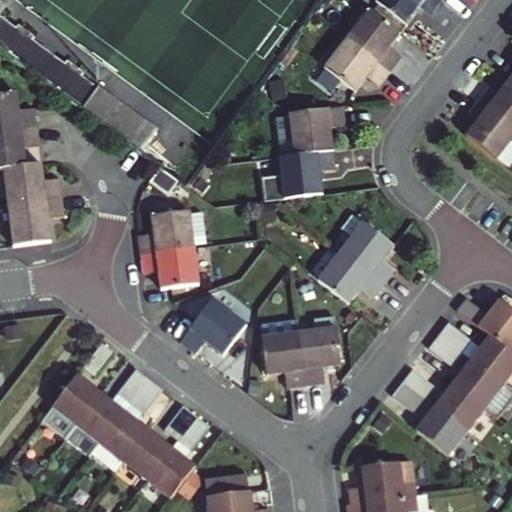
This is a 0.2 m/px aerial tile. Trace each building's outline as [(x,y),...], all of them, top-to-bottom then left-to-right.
[(452,11),(437,0),(390,0),(385,7),(415,30),(426,16),(440,27),(452,11)] [(437,0),(452,11),(461,0),(437,0)] [(407,41),(376,17),(354,47),(398,82),(410,67),(395,56),(407,41)] [(0,53),(74,109),(131,151),(143,161),(160,137),(101,93),(99,96),(82,83),(86,78),(70,66),(66,72),(33,47),(37,43),(18,29),(14,33),(0,22),(0,53)] [(387,97),(398,82),(354,47),(331,78),(361,100),(372,86),(387,97)] [(497,98),(487,90),(478,102),(511,128),(511,84),(509,82),(497,98)] [(16,98),(0,100),(0,137),(36,133),(34,115),(19,116),(16,98)] [(466,137),(497,161),(511,141),(511,128),(478,102),(469,113),(478,121),(466,137)] [(349,131),(347,113),(293,120),(295,130),(281,132),(286,162),(337,154),(334,133),(349,131)] [(0,137),(0,172),(1,173),(25,170),(23,153),(39,151),(36,133),(0,137)] [(511,141),(497,161),(507,169),(511,162),(511,141)] [(286,162),(279,163),(285,204),(323,199),(319,176),(340,173),(337,154),(286,162)] [(41,168),(25,170),(1,173),(6,211),(60,204),(58,186),(43,188),(41,168)] [(178,186),(158,171),(146,187),(166,203),(178,186)] [(62,221),(60,204),(6,211),(11,251),(50,246),(51,246),(48,222),(62,221)] [(138,256),(193,250),(189,213),(149,218),(152,238),(136,239),(138,256)] [(327,246),(336,254),(360,225),(350,217),(327,246)] [(390,250),(360,225),(336,254),(379,288),(391,273),(379,264),(390,250)] [(138,256),(140,274),(157,272),(160,292),(169,291),(198,288),(193,250),(138,256)] [(357,292),(369,301),(379,288),(336,254),(314,284),(345,308),(357,292)] [(465,300),(455,313),(487,338),(511,356),(511,310),(503,304),(491,320),(465,300)] [(178,345),(194,358),(204,345),(222,359),(246,329),(210,302),(194,324),(178,345)] [(313,320),(315,332),(296,334),(302,388),(320,387),(318,370),(337,369),(335,348),(331,317),(313,320)] [(468,344),(444,326),(435,338),(459,356),(468,344)] [(296,334),(261,337),(264,375),(282,373),(284,390),(302,388),(296,334)] [(459,356),(435,338),(425,350),(450,368),(459,356)] [(511,356),(487,338),(468,362),(501,387),(511,372),(511,356)] [(102,381),(120,356),(107,347),(89,371),(102,381)] [(501,387),(468,362),(449,387),(482,412),(501,387)] [(431,391),(408,373),(398,385),(422,403),(431,391)] [(137,407),(156,384),(144,374),(125,398),(137,407)] [(83,430),(108,397),(83,378),(58,411),(83,430)] [(150,417),(169,393),(156,384),(137,407),(150,417)] [(422,403),(398,385),(389,397),(412,415),(422,403)] [(482,412),(449,387),(431,410),(464,435),(482,412)] [(97,458),(131,415),(108,397),(83,430),(75,441),(97,458)] [(422,422),(413,433),(446,458),(464,435),(431,410),(422,403),(412,415),(422,422)] [(185,443),(203,419),(191,410),(173,434),(185,443)] [(130,466),(156,433),(131,415),(97,458),(121,477),(130,466)] [(198,453),(216,429),(203,419),(185,443),(198,453)] [(153,484),(179,451),(156,433),(130,466),(153,484)] [(178,502),(204,470),(179,451),(153,484),(178,502)] [(359,509),(374,507),(425,500),(424,484),(421,465),(408,466),(369,471),(372,491),(356,493),(359,509)] [(205,489),(208,506),(253,501),(251,484),(205,489)] [(440,511),(438,498),(425,500),(374,507),(359,509),(354,509),(354,511),(445,511),(443,511),(440,511)] [(254,511),(253,501),(208,506),(208,511),(254,511)]
